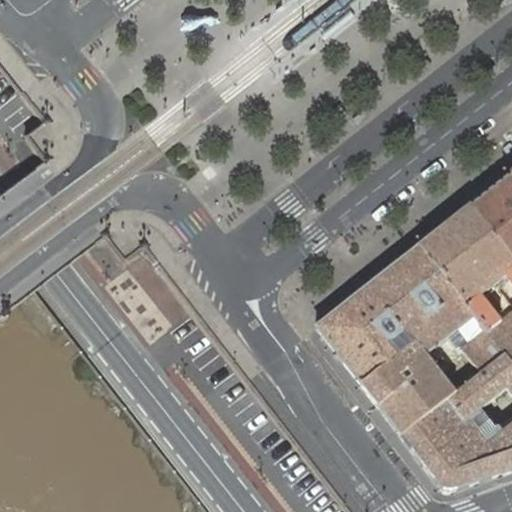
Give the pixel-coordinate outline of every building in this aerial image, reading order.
[(340,106),(330,113),(338,124),(348,117),(340,106)] [(470,209),(511,263),(511,181),(509,178),(470,209)] [(511,292),(511,263),(470,209),(418,249),(466,311),(486,336),(499,326),(479,301),(504,282),(511,292)] [(106,267),(118,267),(117,248),(84,250),(86,280),(107,279),(106,267)] [(481,376),(503,358),(486,336),(466,311),(418,249),(396,267),(452,338),(461,331),(464,328),(478,345),(469,352),(466,348),(462,351),(481,376)] [(316,330),(360,387),(416,345),(426,358),(452,338),(396,267),(316,330)] [(511,369),(511,315),(499,326),(486,336),(503,358),(511,369)] [(360,387),(378,410),(433,367),(440,361),(426,358),(416,345),(360,387)] [(451,494),(511,471),(511,369),(503,358),(481,376),(464,388),(455,395),(399,437),(441,492),(451,494)] [(378,410),(399,437),(455,395),(442,378),(434,368),(442,362),(440,361),(433,367),(378,410)] [(442,378),(455,395),(464,388),(455,375),(451,371),(442,378)]
